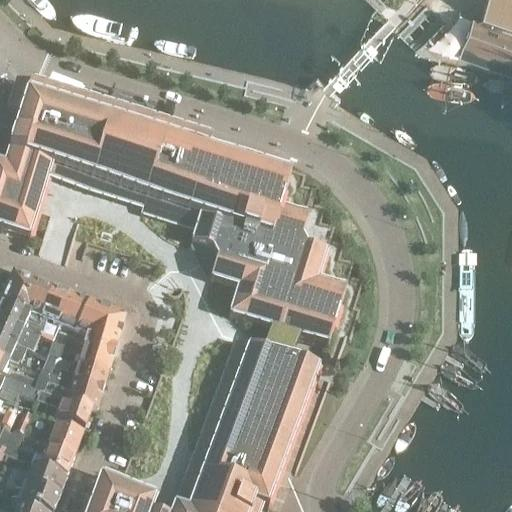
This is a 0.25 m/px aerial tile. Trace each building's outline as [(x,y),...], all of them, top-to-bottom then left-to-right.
[(511,0),(487,0),(480,19),(473,17),(463,46),(511,63),(511,0)] [(288,186),(205,160),(210,146),(29,89),(29,90),(14,85),(5,116),(20,120),(3,173),(0,171),(0,234),(29,244),(50,175),(144,204),(140,218),(195,235),(191,248),(202,252),(200,260),(202,266),(204,271),(212,273),(209,285),(236,293),(227,321),(271,335),(263,356),(233,345),(171,511),(156,511),(153,511),(156,501),(99,480),(87,511),(251,511),(252,508),(262,511),(267,511),(268,511),(267,511),(271,500),(272,500),(273,498),(272,497),(276,486),(277,487),(278,484),(277,484),(281,473),(282,473),(283,471),(282,471),(286,460),(287,460),(288,457),(287,457),(291,446),(292,446),(293,444),(292,444),(296,433),(297,433),(298,431),(297,430),(301,419),(302,420),(302,417),(306,406),(307,406),(307,404),(307,403),(311,392),(312,393),(312,390),(316,379),(317,379),(318,376),(291,366),(299,343),(326,352),(345,294),(317,286),(326,258),(305,252),(300,243),(307,222),(279,213),(288,186)] [(413,203),(431,259),(443,255),(438,242),(446,239),(433,197),(413,203)] [(0,302),(22,312),(33,284),(12,275),(0,302)] [(41,320),(52,291),(33,284),(22,312),(30,315),(29,320),(39,324),(41,320)] [(59,327),(71,298),(52,291),(41,320),(48,323),(59,327)] [(119,339),(124,322),(122,318),(71,298),(59,327),(86,339),(89,331),(119,339)] [(46,327),(39,324),(29,320),(30,315),(22,312),(0,302),(0,322),(37,338),(52,345),(54,340),(43,336),(46,327)] [(0,342),(16,349),(20,340),(33,347),(37,338),(0,322),(0,342)] [(113,358),(119,339),(89,331),(86,339),(85,343),(70,337),(67,345),(113,358)] [(21,366),(26,354),(16,349),(0,342),(0,361),(17,369),(19,365),(21,366)] [(113,358),(67,345),(66,349),(52,345),(52,346),(48,359),(62,363),(64,357),(69,359),(70,357),(79,360),(77,368),(108,377),(113,358)] [(55,367),(62,363),(48,359),(47,363),(41,376),(51,379),(55,367)] [(40,378),(17,369),(0,361),(0,380),(34,393),(40,378)] [(102,394),(108,377),(77,368),(74,378),(61,374),(59,381),(102,394)] [(91,414),(96,416),(102,394),(59,381),(51,379),(41,376),(40,378),(34,393),(40,395),(44,397),(47,388),(69,395),(65,405),(91,414)] [(0,392),(36,405),(40,395),(34,393),(0,380),(0,392)] [(83,435),(91,414),(65,405),(44,397),(40,395),(36,405),(57,413),(53,423),(83,435)] [(24,438),(31,420),(23,417),(15,435),(24,438)] [(74,460),(82,439),(56,429),(52,439),(41,435),(37,446),(40,447),(48,450),(48,451),(74,460)] [(0,463),(3,458),(11,462),(15,451),(6,447),(8,444),(0,440),(0,463)] [(66,482),(74,460),(48,451),(48,450),(40,447),(31,469),(33,470),(66,482)] [(58,504),(66,482),(33,470),(25,490),(22,489),(19,499),(13,497),(9,506),(18,509),(25,511),(54,511),(57,504),(58,504)]
